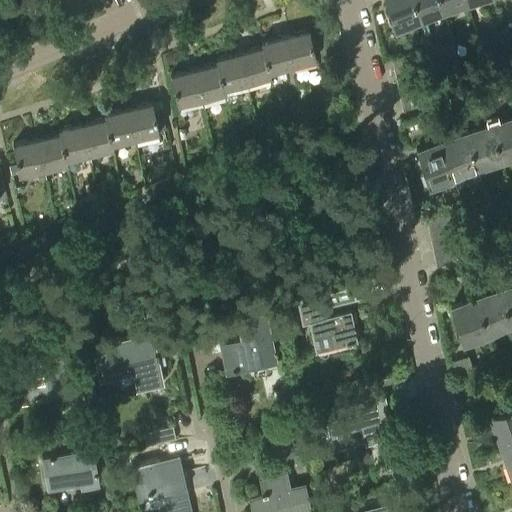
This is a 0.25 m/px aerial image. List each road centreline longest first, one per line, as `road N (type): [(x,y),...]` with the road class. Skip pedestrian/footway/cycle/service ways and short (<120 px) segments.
road 1 (residential): [(460,511),(350,0)]
road 2 (residential): [(0,72),(169,0)]
